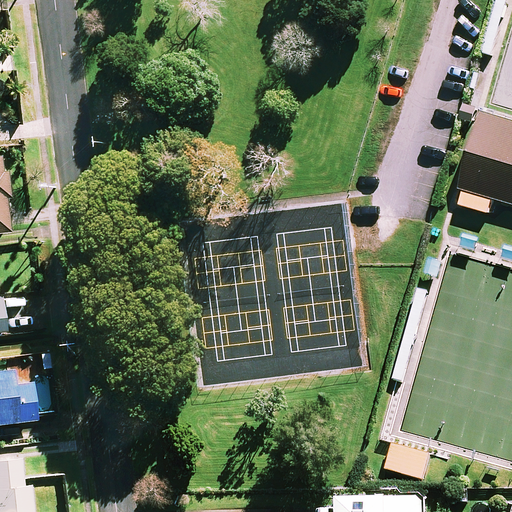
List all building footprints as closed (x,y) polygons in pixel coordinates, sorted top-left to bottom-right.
[(510,0),(498,0),(484,55),(495,58),(510,0)] [(511,121),(485,113),(462,190),(511,205),(511,121)] [(8,190),(4,156),(0,156),(0,233),(9,233),(4,190),(8,190)] [(483,244),(465,238),(458,258),(476,264),(483,244)] [(511,252),(505,251),(503,267),(511,268),(511,252)] [(429,293),(418,290),(392,382),(403,385),(429,293)] [(14,386),(12,371),(0,372),(0,424),(36,421),(32,384),(14,386)] [(430,457),(393,447),(386,472),(423,482),(430,457)] [(21,485),(19,460),(0,461),(0,511),(30,511),(28,485),(21,485)] [(425,511),(426,504),(337,502),(336,511),(425,511)]
